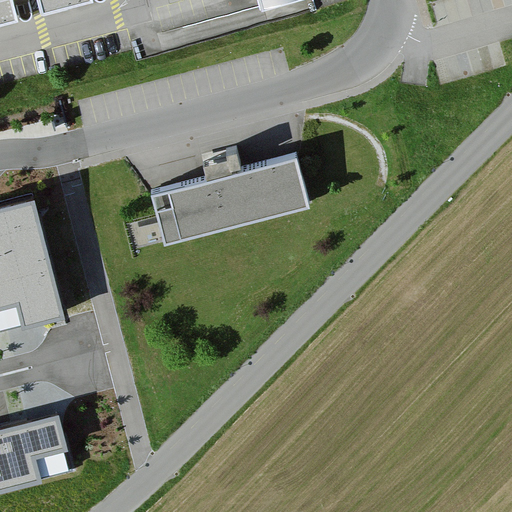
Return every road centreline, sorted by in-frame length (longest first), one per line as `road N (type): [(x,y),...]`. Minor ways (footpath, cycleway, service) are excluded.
road 1 (unclassified): [(111,511),(511,115)]
road 2 (residential): [(394,0),(398,32),(356,66),(302,90),(62,149),(0,154)]
